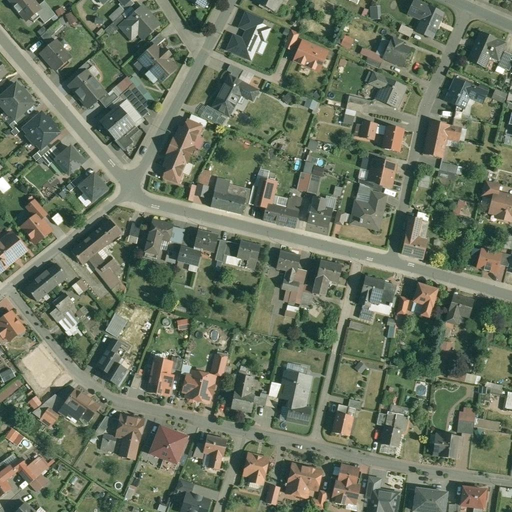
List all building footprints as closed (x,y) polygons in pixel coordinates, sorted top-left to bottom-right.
[(42,10),(34,0),(7,0),(6,1),(25,24),(42,10)] [(134,4),(130,0),(124,6),(121,3),(119,5),(125,12),(134,4)] [(255,0),(255,2),(276,13),(276,12),(274,12),(279,4),(280,5),(282,0),(255,0)] [(443,14),(414,1),(408,14),(422,20),(416,32),(432,39),(443,14)] [(373,20),(383,19),(383,6),(373,7),(373,20)] [(151,20),(141,9),(143,8),(142,7),(127,21),(120,27),(121,28),(129,36),(135,30),(144,40),(160,26),(153,19),(151,20)] [(75,11),(68,15),(72,24),(80,21),(75,11)] [(244,41),(234,36),(227,50),(250,60),(259,39),(264,41),(269,30),(265,28),(260,26),(262,21),(246,14),(240,27),(247,31),(245,35),(246,35),(244,41)] [(122,15),(111,26),(117,32),(121,28),(120,27),(127,21),(122,15)] [(413,31),(402,25),(399,32),(410,38),(413,31)] [(51,28),(41,37),(46,42),(55,34),(51,28)] [(300,34),(291,30),(288,37),(297,41),(300,34)] [(160,34),(149,44),(153,48),(155,46),(156,48),(165,39),(160,34)] [(505,45),(481,34),(469,60),(485,67),(491,53),(500,56),(505,45)] [(347,35),(343,46),(352,49),(356,39),(347,35)] [(403,43),(393,39),(392,42),(391,41),(384,58),(403,66),(410,50),(402,46),(403,43)] [(71,59),(55,41),(41,54),(42,54),(50,64),(57,72),(71,59)] [(327,53),(303,42),(295,61),(319,72),(327,53)] [(153,48),(140,60),(140,61),(141,60),(149,68),(148,69),(161,83),(168,77),(165,74),(173,66),(156,48),(155,46),(153,48)] [(511,55),(505,52),(500,64),(507,67),(511,55)] [(382,62),(369,56),(366,64),(379,70),(382,62)] [(86,63),(76,72),(79,76),(90,67),(86,63)] [(244,71),(231,66),(227,72),(231,74),(230,77),(239,82),(244,71)] [(106,94),(87,72),(88,71),(88,70),(69,86),(76,95),(78,93),(81,98),(80,99),(89,109),(106,94)] [(406,88),(374,74),(370,84),(371,83),(382,88),(381,89),(384,90),(381,96),(378,95),(376,100),(397,109),(401,98),(400,97),(404,88),(406,89),(406,88)] [(229,77),(213,108),(229,116),(237,102),(233,100),(237,92),(240,94),(252,101),(257,92),(239,82),(230,77),(229,77)] [(487,93),(456,79),(452,88),(446,101),(445,102),(464,110),(469,97),(480,102),(483,101),(487,93)] [(16,84),(0,97),(0,103),(2,105),(0,106),(5,112),(25,94),(16,84)] [(150,105),(136,88),(132,92),(134,94),(146,108),(150,105)] [(132,92),(130,89),(120,97),(125,101),(126,100),(134,94),(132,92)] [(507,104),(511,94),(499,89),(494,98),(507,104)] [(114,93),(102,104),(106,109),(118,98),(114,93)] [(25,94),(5,112),(9,117),(11,116),(15,121),(33,105),(25,94)] [(146,108),(134,94),(126,100),(142,119),(149,113),(146,108)] [(306,106),(316,110),(319,102),(309,98),(306,106)] [(363,106),(348,102),(346,110),(361,113),(363,106)] [(134,124),(119,107),(101,123),(116,140),(134,124)] [(469,116),(455,112),(454,118),(468,121),(469,116)] [(41,114),(23,130),(27,135),(26,136),(30,141),(51,123),(47,117),(45,118),(41,114)] [(468,121),(454,118),(452,126),(452,127),(462,129),(466,130),(468,121)] [(203,127),(188,121),(184,130),(197,135),(197,136),(199,137),(203,127)] [(452,126),(430,121),(423,155),(443,159),(447,138),(459,140),(462,129),(452,127),(452,126)] [(377,125),(364,122),(360,138),(374,141),(377,125)] [(51,123),(30,141),(35,146),(36,145),(40,150),(59,134),(55,129),(56,128),(51,123)] [(134,124),(116,140),(125,150),(134,142),(131,139),(140,131),(134,124)] [(404,130),(387,127),(382,149),(399,152),(404,130)] [(184,130),(180,128),(175,140),(174,140),(171,147),(191,156),(194,148),(192,147),(197,136),(197,135),(184,130)] [(312,140),(309,148),(319,151),(321,142),(312,140)] [(191,156),(171,147),(167,155),(169,155),(164,167),(168,169),(181,174),(181,173),(186,162),(188,163),(191,156)] [(70,148),(55,161),(68,175),(83,163),(70,148)] [(396,165),(373,160),(370,171),(394,177),(396,165)] [(459,167),(442,163),(440,170),(457,174),(459,167)] [(312,169),(305,168),(303,173),(302,173),(298,191),(307,193),(311,175),(312,169)] [(181,174),(168,169),(164,178),(179,184),(183,174),(181,173),(181,174)] [(394,177),(370,171),(368,181),(380,184),(379,186),(391,188),(394,177)] [(421,187),(431,189),(433,173),(424,172),(421,187)] [(105,188),(94,175),(79,188),(92,203),(105,191),(105,188)] [(209,177),(202,175),(200,185),(207,187),(209,177)] [(320,177),(311,175),(307,193),(315,195),(320,177)] [(0,181),(0,187),(6,194),(14,188),(5,177),(0,181)] [(271,205),(276,183),(260,179),(254,206),(265,209),(267,204),(271,205)] [(499,185),(486,182),(482,196),(493,199),(495,194),(497,194),(499,185)] [(246,199),(224,194),(226,189),(220,187),(219,192),(215,191),(210,208),(242,215),(246,199)] [(337,187),(336,196),(343,197),(345,188),(337,187)] [(386,196),(372,193),(370,205),(383,208),(386,196)] [(511,197),(497,194),(495,194),(493,199),(490,213),(502,216),(501,219),(511,222),(511,216),(511,197)] [(286,209),(271,205),(267,204),(265,209),(263,221),(277,224),(294,229),(301,200),(289,197),(286,209)] [(326,201),(314,198),(312,205),(308,223),(328,228),(332,210),(324,208),(326,201)] [(370,205),(356,202),(351,224),(378,230),(383,208),(370,205)] [(346,214),(338,212),(335,224),(343,226),(346,214)] [(429,215),(418,212),(416,219),(421,220),(421,221),(427,223),(429,215)] [(55,218),(61,226),(68,221),(62,213),(55,218)] [(20,228),(34,247),(53,232),(38,214),(20,228)] [(416,219),(412,218),(402,254),(422,259),(427,242),(415,239),(420,221),(421,221),(421,220),(416,219)] [(121,234),(110,221),(86,240),(97,254),(121,234)] [(172,226),(152,221),(148,237),(149,238),(160,240),(168,242),(172,226)] [(141,226),(133,224),(129,236),(138,239),(141,226)] [(218,236),(197,231),(193,248),(194,248),(193,251),(191,257),(200,259),(202,250),(214,253),(218,236)] [(11,234),(0,242),(0,273),(26,252),(11,234)] [(160,240),(149,238),(147,244),(158,247),(160,240)] [(97,254),(86,240),(71,252),(82,266),(91,259),(98,268),(104,262),(97,254)] [(227,243),(220,241),(215,261),(222,263),(224,255),(227,243)] [(259,247),(240,242),(240,246),(236,259),(255,263),(259,247)] [(240,246),(227,243),(224,255),(236,259),(240,246)] [(193,251),(181,248),(178,262),(190,265),(188,272),(196,274),(200,259),(191,257),(193,251)] [(495,252),(488,250),(487,251),(481,250),(476,268),(483,270),(483,271),(490,273),(490,272),(496,273),(501,255),(494,253),(495,252)] [(301,257),(280,252),(276,268),(287,271),(296,274),(297,274),(301,257)] [(110,257),(104,262),(113,274),(120,269),(110,257)] [(342,266),(321,261),(314,288),(313,294),(314,295),(324,297),(325,291),(326,291),(328,282),(338,284),(342,266)] [(104,262),(98,268),(95,270),(112,291),(121,284),(113,274),(104,262)] [(56,265),(41,277),(52,290),(67,278),(56,265)] [(296,274),(287,271),(285,280),(294,283),(296,274)] [(41,277),(26,289),(37,302),(52,290),(41,277)] [(397,286),(366,278),(359,305),(363,306),(369,308),(371,302),(391,307),(397,286)] [(285,280),(284,280),(281,290),(292,293),(297,294),(299,284),(294,283),(285,280)] [(87,289),(80,281),(76,284),(83,292),(87,289)] [(314,288),(305,285),(301,299),(312,301),(314,295),(313,294),(314,288)] [(437,291),(419,285),(414,302),(424,305),(431,307),(432,308),(437,291)] [(75,305),(65,294),(59,299),(69,310),(75,305)] [(474,301),(454,295),(448,312),(449,312),(460,316),(469,318),(474,301)] [(409,300),(400,297),(395,328),(400,329),(402,321),(403,322),(409,300)] [(69,310),(59,299),(53,304),(65,318),(61,320),(70,330),(79,322),(69,310)] [(287,317),(300,319),(302,308),(290,305),(287,317)] [(431,307),(424,305),(421,316),(428,319),(431,307)] [(369,308),(363,306),(359,319),(371,322),(374,311),(369,310),(369,308)] [(460,316),(449,312),(444,327),(456,331),(460,316)] [(11,313),(0,321),(0,327),(10,341),(17,336),(18,337),(20,337),(24,334),(25,332),(11,313)] [(126,324),(115,316),(106,332),(117,339),(126,324)] [(191,319),(180,321),(181,330),(192,329),(191,319)] [(364,331),(365,324),(353,322),(352,328),(364,331)] [(493,331),(487,331),(485,343),(488,344),(494,340),(493,331)] [(114,340),(97,368),(112,377),(122,360),(115,356),(122,345),(114,340)] [(41,353),(42,344),(31,342),(29,351),(41,353)] [(228,359),(216,357),(212,374),(224,377),(228,359)] [(184,360),(172,358),(171,364),(172,364),(171,370),(182,372),(184,360)] [(161,366),(155,364),(156,360),(155,360),(148,393),(165,396),(171,370),(172,364),(171,364),(162,362),(161,366)] [(2,373),(5,382),(17,377),(14,368),(2,373)] [(201,371),(197,370),(193,373),(192,372),(191,377),(187,376),(183,392),(187,393),(186,398),(187,398),(189,402),(193,403),(197,401),(209,404),(215,378),(203,375),(201,371)] [(452,370),(450,379),(475,384),(477,376),(452,370)] [(144,376),(136,374),(131,388),(139,390),(144,376)] [(311,379),(286,374),(281,396),(292,398),(290,404),(292,404),(291,406),(290,406),(287,421),(307,426),(311,408),(304,407),(311,379)] [(253,379),(239,375),(235,392),(234,392),(231,409),(251,413),(253,404),(256,405),(257,397),(249,395),(250,393),(253,379)] [(20,379),(0,396),(0,398),(3,403),(24,384),(20,379)] [(504,393),(502,387),(494,389),(496,395),(504,393)] [(99,407),(76,390),(59,413),(66,418),(72,410),(89,422),(99,407)] [(268,396),(261,394),(258,405),(265,407),(268,396)] [(279,399),(268,396),(265,407),(277,410),(279,399)] [(30,402),(36,410),(44,405),(38,397),(30,402)] [(361,403),(350,400),(348,408),(360,411),(361,403)] [(60,416),(44,404),(43,406),(35,412),(42,417),(40,421),(51,428),(60,416)] [(392,411),(411,416),(413,410),(394,404),(392,411)] [(345,407),(339,405),(337,414),(332,433),(349,437),(354,417),(348,416),(349,412),(344,411),(345,407)] [(410,418),(388,413),(387,416),(388,416),(385,428),(381,446),(398,449),(402,432),(405,432),(408,419),(409,420),(410,418)] [(387,416),(379,414),(377,426),(385,428),(388,416),(387,416)] [(113,419),(106,417),(98,429),(104,433),(113,419)] [(143,422),(121,417),(118,431),(126,433),(121,457),(134,459),(138,441),(139,441),(143,422)] [(467,422),(459,421),(457,433),(473,435),(474,423),(475,418),(467,417),(467,422)] [(477,428),(501,431),(502,422),(478,419),(477,428)] [(183,430),(178,429),(177,429),(167,427),(163,444),(167,445),(165,457),(171,458),(178,460),(178,459),(181,448),(183,443),(185,443),(186,437),(184,437),(185,431),(183,431),(183,430)] [(8,438),(20,446),(27,437),(14,428),(8,438)] [(117,438),(104,435),(100,450),(114,452),(117,438)] [(227,441),(207,436),(205,445),(203,454),(204,454),(211,455),(208,469),(219,471),(222,458),(223,458),(227,441)] [(462,438),(442,436),(441,446),(435,445),(434,457),(439,457),(439,458),(457,460),(458,447),(461,448),(462,438)] [(205,445),(199,443),(193,458),(203,460),(204,454),(203,454),(205,445)] [(268,460),(249,455),(245,473),(252,474),(263,477),(264,477),(268,460)] [(39,458),(28,468),(30,471),(31,470),(37,478),(48,469),(39,458)] [(178,460),(171,458),(169,466),(165,466),(164,473),(176,476),(179,460),(178,459),(178,460)] [(21,459),(11,466),(16,473),(26,465),(21,459)] [(2,463),(0,464),(0,498),(12,489),(6,481),(1,474),(7,469),(2,463)] [(322,471),(293,465),(287,490),(296,492),(295,496),(306,499),(308,498),(309,493),(307,492),(308,489),(317,491),(322,471)] [(7,469),(1,474),(6,481),(16,473),(11,466),(7,469)] [(359,470),(341,466),(338,481),(336,480),(332,500),(336,501),(336,504),(346,506),(346,503),(356,505),(359,494),(359,493),(357,493),(360,481),(357,480),(359,470)] [(37,478),(31,470),(30,471),(23,477),(30,484),(37,478)] [(263,477),(252,474),(250,482),(262,485),(263,477)] [(37,478),(30,484),(37,493),(44,486),(37,478)] [(380,481),(368,478),(365,496),(365,499),(371,500),(373,490),(378,491),(380,481)] [(194,485),(179,480),(174,494),(186,497),(187,494),(190,495),(194,485)] [(280,489),(271,487),(267,503),(276,506),(280,489)] [(482,511),(486,491),(463,488),(461,501),(460,506),(461,507),(474,508),(473,511),(482,511)] [(378,491),(373,490),(371,500),(368,511),(395,511),(398,495),(378,491)] [(443,511),(446,494),(417,490),(414,511),(417,511),(443,511)] [(327,493),(320,491),(318,501),(312,500),(311,508),(324,510),(327,493)] [(190,495),(187,494),(186,497),(181,511),(206,511),(210,502),(202,499),(202,498),(196,496),(195,497),(190,495)] [(365,496),(359,494),(356,505),(357,511),(362,511),(365,499),(365,496)]
